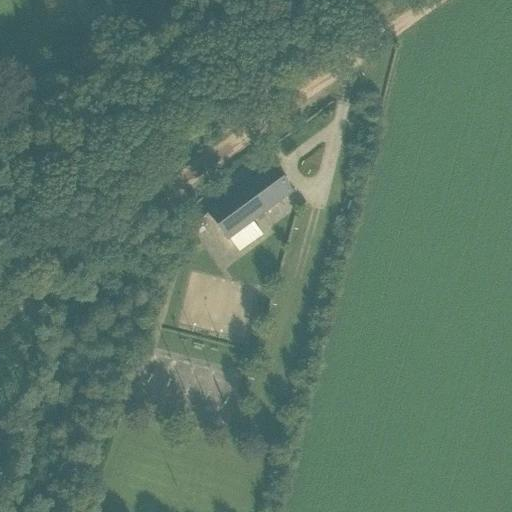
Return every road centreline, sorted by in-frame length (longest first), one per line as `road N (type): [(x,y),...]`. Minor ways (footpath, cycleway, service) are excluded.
road 1 (track): [(0,316),(364,44)]
road 2 (track): [(277,112),(194,0)]
